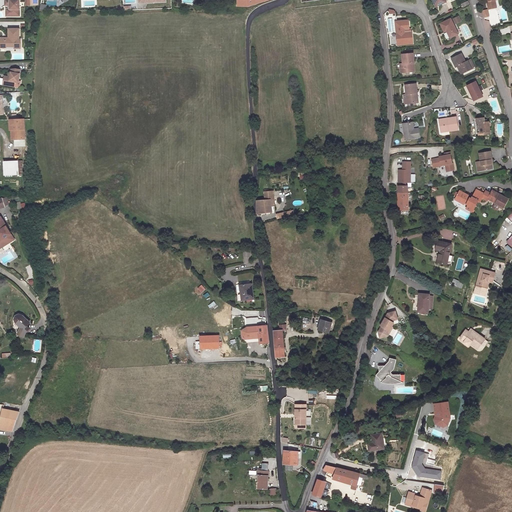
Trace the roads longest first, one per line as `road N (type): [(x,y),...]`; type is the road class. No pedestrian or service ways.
road 1 (residential): [(283,0),(251,18),(247,51),(252,213),(289,511)]
road 2 (unclassified): [(301,511),(345,413),(389,264),(381,196),(390,119),(376,2)]
road 3 (residential): [(0,473),(48,336),(40,307),(0,270)]
road 4 (unclassified): [(511,135),(472,0)]
road 5 (track): [(185,511),(210,447),(278,445)]
